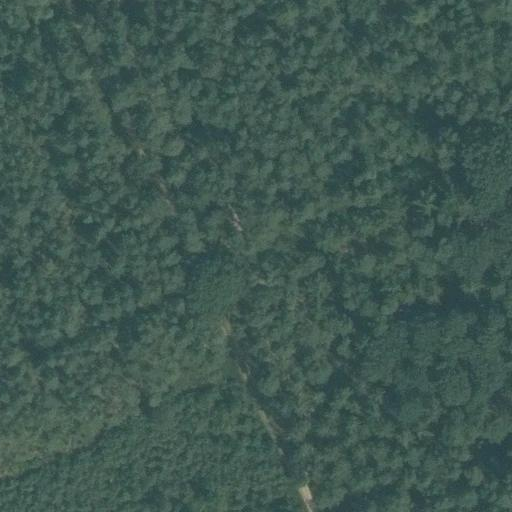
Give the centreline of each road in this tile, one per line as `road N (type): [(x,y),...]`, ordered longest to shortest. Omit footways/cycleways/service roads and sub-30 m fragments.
road 1 (track): [(56,0),(288,494)]
road 2 (track): [(0,361),(189,278)]
